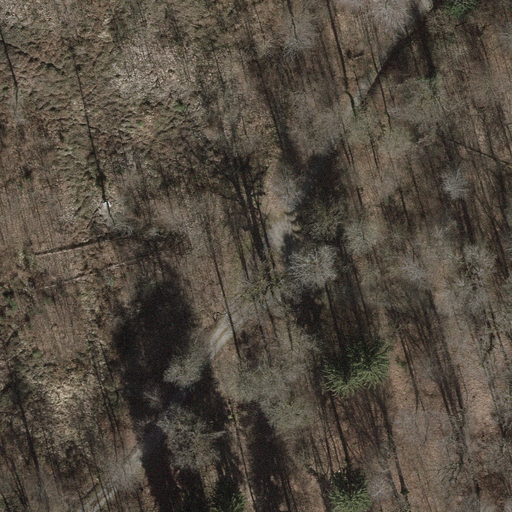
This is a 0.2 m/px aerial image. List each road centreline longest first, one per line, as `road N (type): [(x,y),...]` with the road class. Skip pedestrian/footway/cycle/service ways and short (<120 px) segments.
road 1 (track): [(86,511),(135,462),(236,320),(245,271),(277,236)]
road 2 (track): [(277,236),(387,51),(428,0)]
road 3 (track): [(277,236),(314,291),(511,318)]
